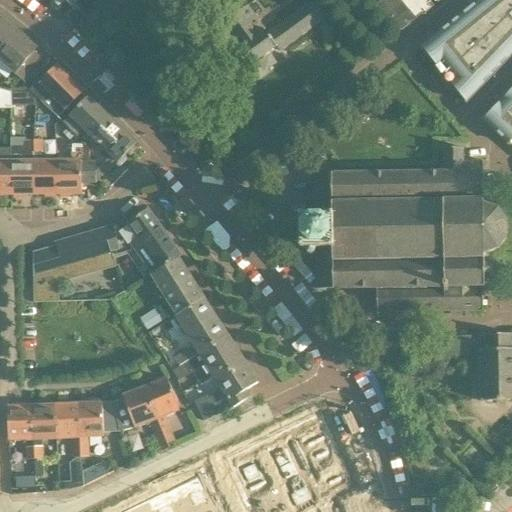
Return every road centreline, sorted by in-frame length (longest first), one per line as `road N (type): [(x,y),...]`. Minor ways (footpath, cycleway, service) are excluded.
road 1 (residential): [(43,511),(341,367)]
road 2 (residential): [(202,200),(461,0)]
road 3 (residential): [(9,511),(7,237)]
road 4 (residential): [(167,159),(76,50),(16,0)]
road 5 (residential): [(341,367),(202,200)]
road 6 (residential): [(7,237),(97,217),(167,159)]
road 7 (residential): [(400,511),(370,409),(341,367)]
